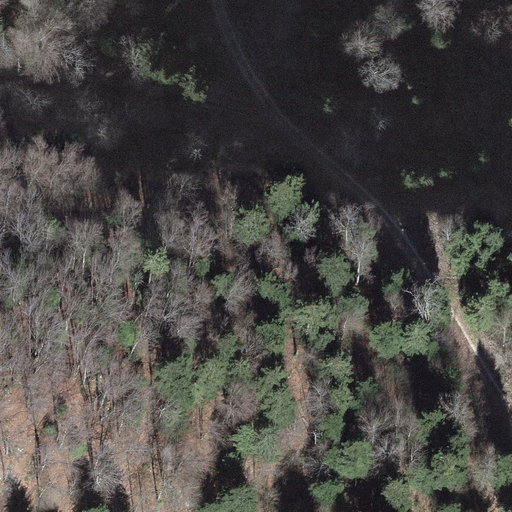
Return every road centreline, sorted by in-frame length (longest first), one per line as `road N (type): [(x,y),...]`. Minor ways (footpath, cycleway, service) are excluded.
road 1 (track): [(219,0),(238,55),(268,98),(411,240),(511,402)]
road 2 (track): [(0,70),(63,70),(176,87),(289,118)]
